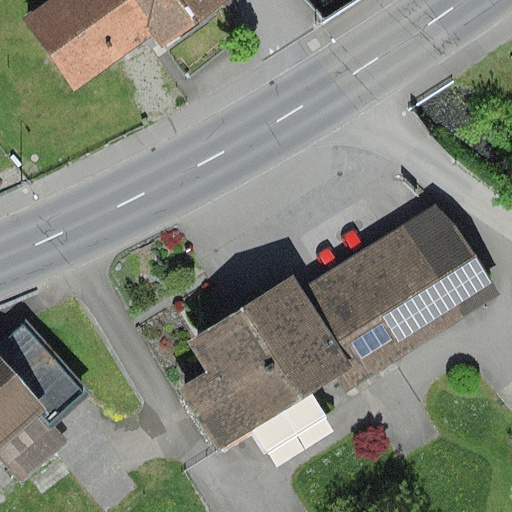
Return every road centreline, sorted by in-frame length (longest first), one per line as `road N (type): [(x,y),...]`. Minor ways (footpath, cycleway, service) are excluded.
road 1 (primary): [(335,87),(181,177),(0,260)]
road 2 (residential): [(511,220),(368,126),(335,87)]
road 3 (primary): [(451,8),(335,87)]
